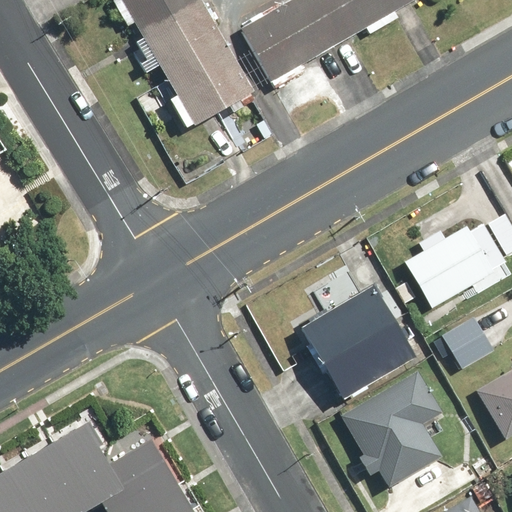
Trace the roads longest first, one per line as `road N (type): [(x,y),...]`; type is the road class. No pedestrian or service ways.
road 1 (secondary): [(159,282),(511,78)]
road 2 (tertiary): [(0,4),(159,282)]
road 3 (tertiary): [(289,511),(159,282)]
road 4 (secondary): [(0,373),(159,282)]
